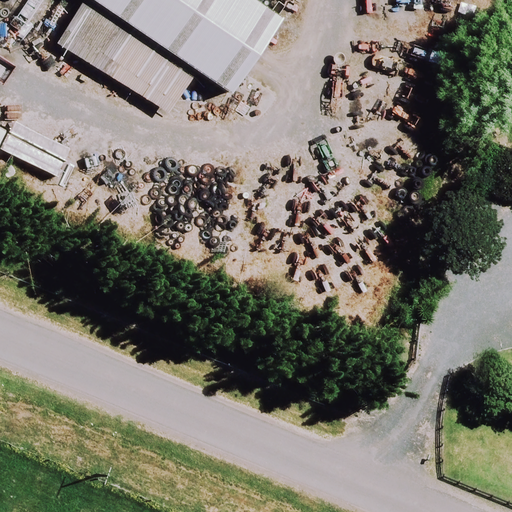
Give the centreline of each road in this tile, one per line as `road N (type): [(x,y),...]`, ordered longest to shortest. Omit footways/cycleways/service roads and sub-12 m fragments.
road 1 (unclassified): [(438,511),(0,331)]
road 2 (unknown): [(349,0),(333,82),(311,110),(228,144),(177,141),(123,123),(0,46)]
